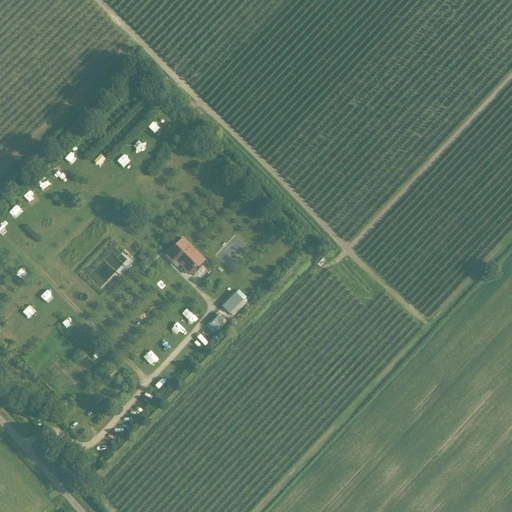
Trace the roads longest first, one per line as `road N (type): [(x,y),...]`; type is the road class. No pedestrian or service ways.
road 1 (track): [(96,0),(346,252),(511,80)]
road 2 (track): [(24,447),(45,433),(90,444),(212,313)]
road 3 (track): [(147,381),(3,235)]
road 4 (unclassified): [(0,419),(82,511)]
